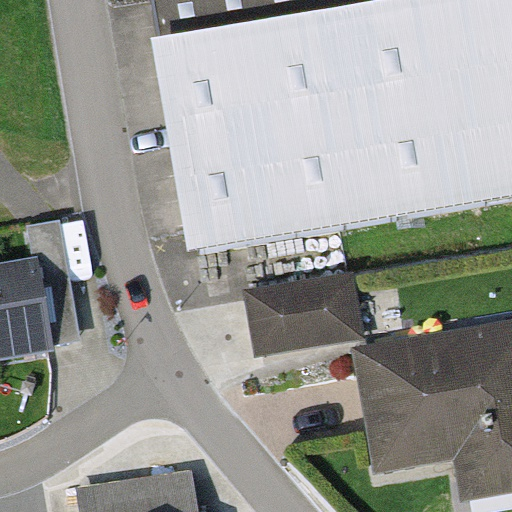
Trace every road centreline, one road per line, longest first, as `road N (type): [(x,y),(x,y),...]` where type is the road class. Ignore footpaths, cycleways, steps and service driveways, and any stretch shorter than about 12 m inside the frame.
road 1 (residential): [(77,0),(134,261),(175,367)]
road 2 (residential): [(175,367),(49,454),(0,475)]
road 3 (residential): [(175,367),(292,511)]
